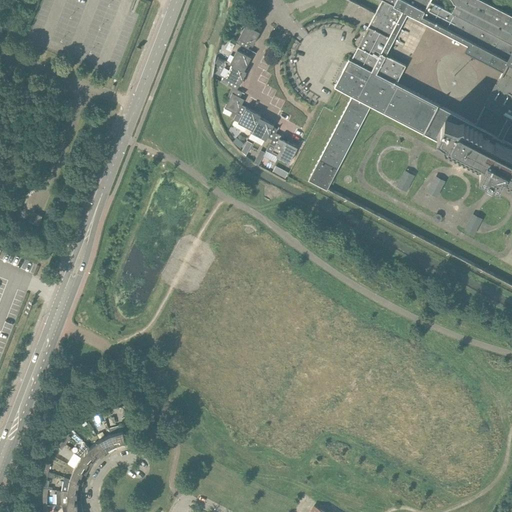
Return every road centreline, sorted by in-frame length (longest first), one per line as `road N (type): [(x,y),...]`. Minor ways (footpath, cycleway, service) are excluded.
road 1 (tertiary): [(0,462),(177,0)]
road 2 (residential): [(283,2),(257,76),(259,96),(290,129)]
